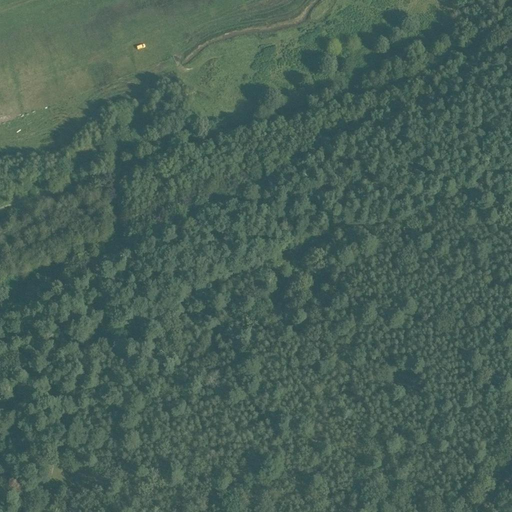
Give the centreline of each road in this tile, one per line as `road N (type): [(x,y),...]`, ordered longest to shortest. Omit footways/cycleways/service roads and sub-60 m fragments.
road 1 (track): [(506,53),(126,169)]
road 2 (track): [(173,237),(506,53)]
road 3 (track): [(91,328),(38,511)]
road 4 (track): [(221,284),(131,327),(91,328)]
road 5 (track): [(126,169),(0,209)]
road 6 (track): [(111,263),(0,326)]
